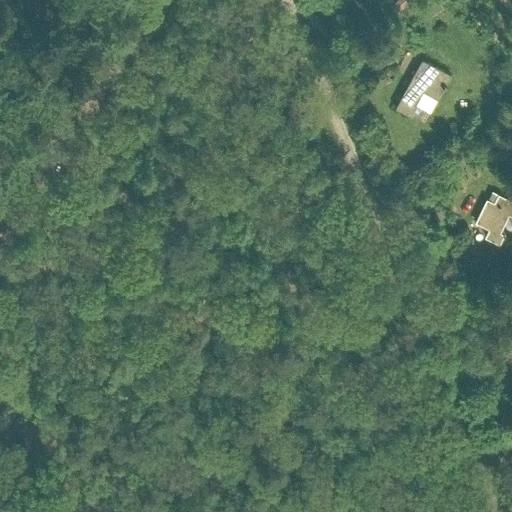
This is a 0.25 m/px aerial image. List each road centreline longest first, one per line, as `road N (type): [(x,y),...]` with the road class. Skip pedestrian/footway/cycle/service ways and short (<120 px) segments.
road 1 (residential): [(502,511),(285,0)]
road 2 (residential): [(0,239),(158,0)]
